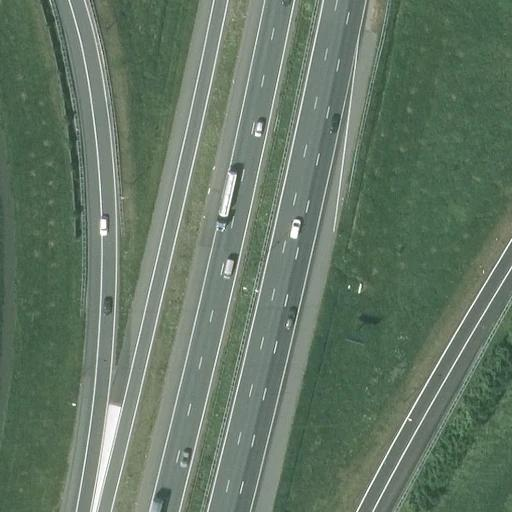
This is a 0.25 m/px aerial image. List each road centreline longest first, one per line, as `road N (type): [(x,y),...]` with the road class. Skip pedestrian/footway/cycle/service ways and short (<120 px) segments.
road 1 (motorway): [(220,0),(102,511)]
road 2 (motorway): [(228,511),(344,0)]
road 3 (motorway): [(278,0),(164,511)]
road 4 (motorway): [(76,0),(106,177),(108,274),(104,373),(81,511)]
road 5 (motorway): [(364,511),(511,252)]
